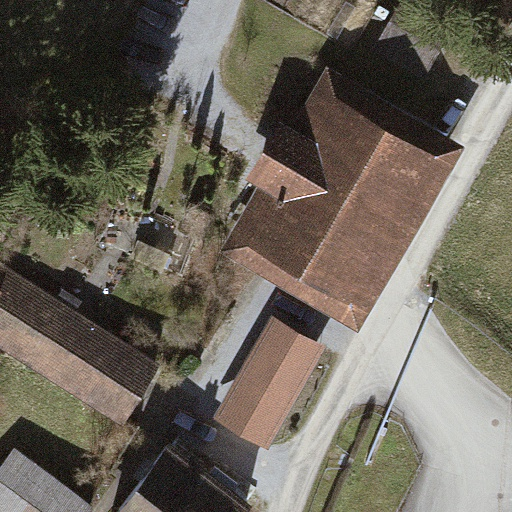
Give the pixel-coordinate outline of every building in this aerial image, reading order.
[(418,0),(401,0),(375,46),(424,74),(454,21),(418,0)] [(423,155),(314,92),(289,134),(282,130),(258,172),(289,190),(262,237),(347,286),(423,155)] [(154,361),(0,267),(0,339),(124,415),(154,361)] [(311,345),(278,327),(228,417),(270,440),(291,402),(283,397),(311,345)] [(208,478),(167,448),(118,511),(240,511),(245,506),(229,494),(237,484),(216,468),(208,478)] [(87,511),(87,502),(14,449),(0,468),(0,511),(87,511)]
